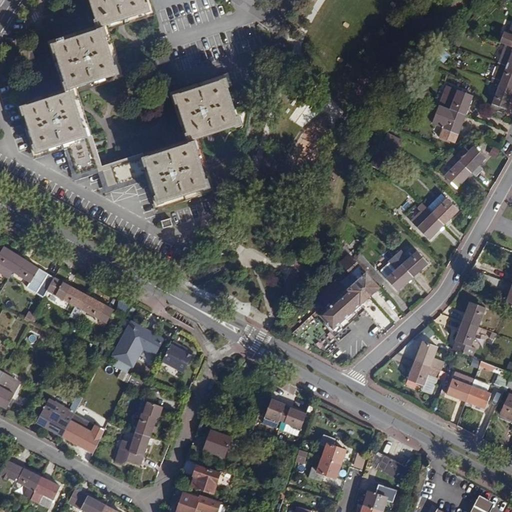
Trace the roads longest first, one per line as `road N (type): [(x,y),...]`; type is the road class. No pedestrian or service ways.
road 1 (primary): [(107,263),(511,487)]
road 2 (primary): [(348,382),(107,263)]
road 3 (residential): [(511,176),(448,286),(348,382)]
road 4 (primary): [(511,470),(348,382)]
road 5 (residential): [(155,508),(0,424)]
road 6 (residential): [(155,508),(210,364)]
road 7 (primary): [(0,203),(107,263)]
